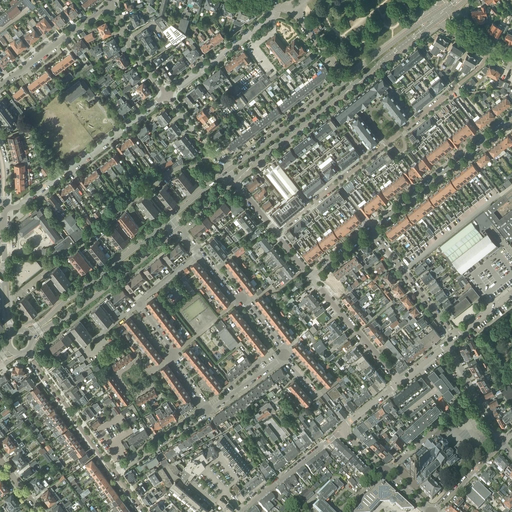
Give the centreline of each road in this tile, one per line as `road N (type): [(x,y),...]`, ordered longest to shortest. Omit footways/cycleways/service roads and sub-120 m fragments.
road 1 (residential): [(275,231),(482,65),(490,50)]
road 2 (tertiary): [(235,181),(438,19)]
road 3 (tertiary): [(434,14),(228,171)]
road 4 (residential): [(6,302),(174,168),(213,152)]
road 5 (residential): [(3,207),(17,207),(166,95)]
road 6 (tertiary): [(31,337),(177,229)]
road 7 (tertiary): [(169,218),(28,332)]
road 8 (residential): [(370,229),(511,118)]
road 9 (residential): [(114,472),(26,352)]
road 10 (residential): [(166,95),(280,9)]
road 11 (residential): [(172,356),(137,304),(198,254)]
road 12 (residential): [(0,86),(112,2)]
road 13 (residential): [(370,229),(455,337)]
road 14 (residential): [(399,382),(311,277)]
road 15 (residential): [(284,355),(248,303),(233,297),(198,254)]
road 16 (residential): [(242,508),(339,431)]
